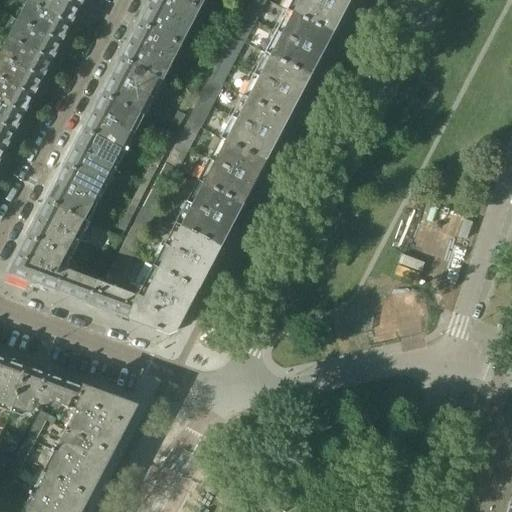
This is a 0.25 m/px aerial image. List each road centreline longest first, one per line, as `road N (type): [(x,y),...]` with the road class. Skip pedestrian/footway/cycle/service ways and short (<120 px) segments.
road 1 (residential): [(432,0),(216,396)]
road 2 (residential): [(0,240),(124,0)]
road 3 (residential): [(216,396),(0,306)]
road 4 (residential): [(216,396),(444,364)]
road 5 (residential): [(444,364),(511,161)]
road 6 (residential): [(396,511),(444,364)]
road 7 (residential): [(216,396),(141,511)]
road 8 (residential): [(168,511),(212,429),(216,396)]
